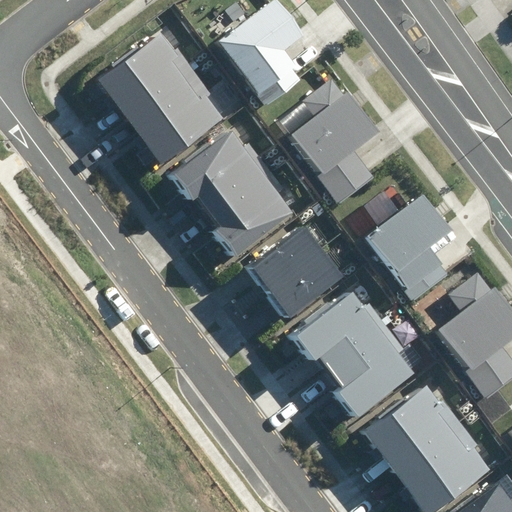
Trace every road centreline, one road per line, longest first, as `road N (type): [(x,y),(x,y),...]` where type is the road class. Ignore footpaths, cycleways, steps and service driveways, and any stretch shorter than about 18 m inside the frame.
road 1 (residential): [(0,110),(315,511)]
road 2 (tertiary): [(384,0),(511,169)]
